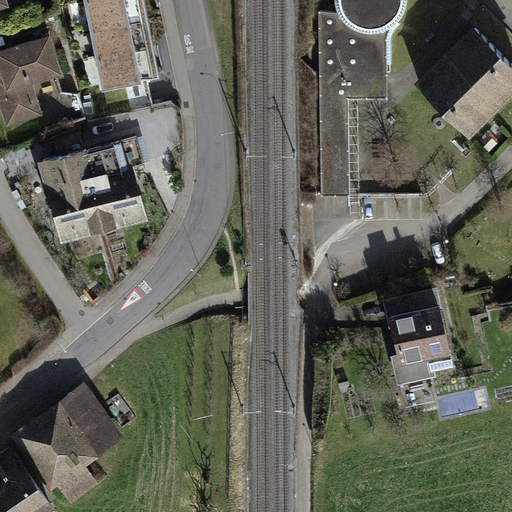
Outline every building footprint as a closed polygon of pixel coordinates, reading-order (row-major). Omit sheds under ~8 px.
[(140,0),(84,0),(95,82),(151,75),(140,0)] [(330,0),(331,3),(332,13),(314,11),(317,197),(343,196),(342,99),(382,99),(381,41),(384,32),(394,24),(400,14),(403,2),(402,0),(330,0)] [(511,87),(511,68),(468,20),(406,75),(460,135),(511,87)] [(47,41),(0,54),(0,100),(8,127),(37,118),(28,86),(58,77),(47,41)] [(122,139),(35,161),(56,243),(143,222),(122,139)] [(511,305),(479,313),(497,398),(511,394),(511,305)] [(440,307),(385,313),(390,364),(446,358),(440,307)] [(83,385),(20,430),(70,500),(99,479),(88,464),(123,440),(83,385)] [(23,460),(0,477),(0,511),(42,511),(55,503),(23,460)]
